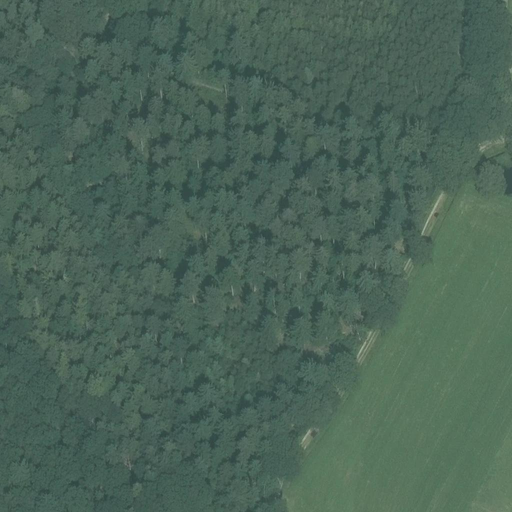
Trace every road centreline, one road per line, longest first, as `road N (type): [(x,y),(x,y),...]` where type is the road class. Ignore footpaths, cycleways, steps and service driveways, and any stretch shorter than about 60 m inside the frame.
road 1 (track): [(511,140),(455,179),(421,261),(289,482),(282,511)]
road 2 (track): [(0,13),(76,53),(78,72),(76,82),(0,134)]
